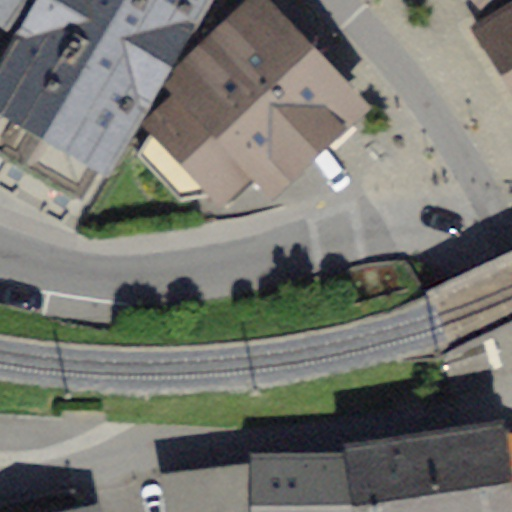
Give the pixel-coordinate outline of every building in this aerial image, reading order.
[(0,0),(0,20),(13,0),(0,0)] [(131,94),(186,0),(69,0),(15,93),(97,142),(127,92),(131,94)] [(140,157),(181,200),(222,193),(254,162),(272,180),(344,111),(255,16),(182,85),(191,94),(158,125),(140,157)] [(511,21),(493,33),(511,64),(511,21)] [(473,340),(461,344),(465,357),(449,362),(451,369),(456,384),(484,376),(473,340)] [(360,457),(362,465),(260,466),(163,478),(167,511),(511,511),(511,507),(501,435),(360,457)]
